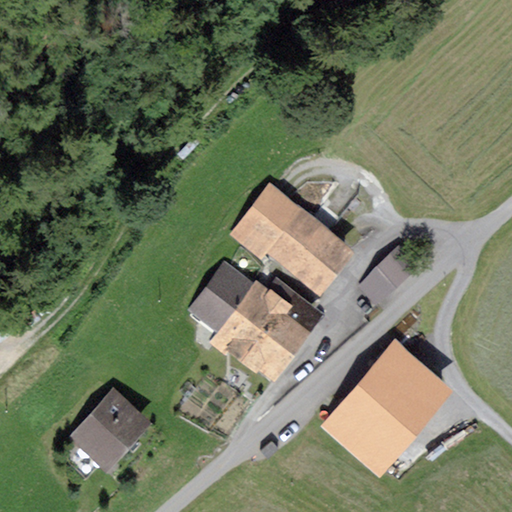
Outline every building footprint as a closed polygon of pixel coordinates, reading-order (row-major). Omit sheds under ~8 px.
[(345,252),(290,208),(265,240),(321,284),(345,252)] [(410,263),(396,247),(375,268),(360,286),(371,298),(410,263)] [(278,283),(265,300),(224,269),(196,308),(271,364),(312,309),(278,283)] [(396,349),(332,425),(377,464),(442,387),(396,349)] [(110,400),(81,432),(107,455),(136,423),(110,400)]
